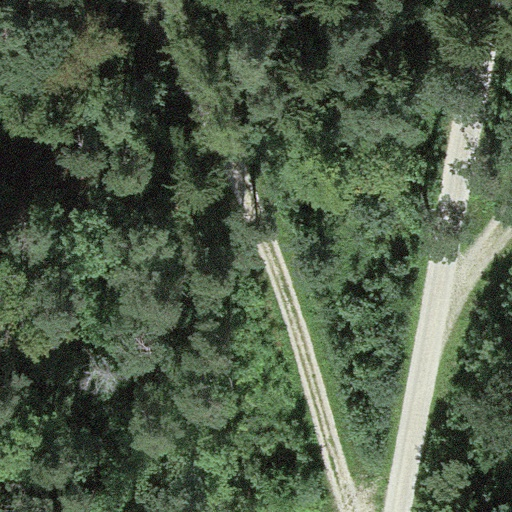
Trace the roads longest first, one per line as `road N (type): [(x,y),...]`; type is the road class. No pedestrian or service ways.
road 1 (track): [(352,511),(266,189),(152,0)]
road 2 (track): [(489,0),(405,511)]
